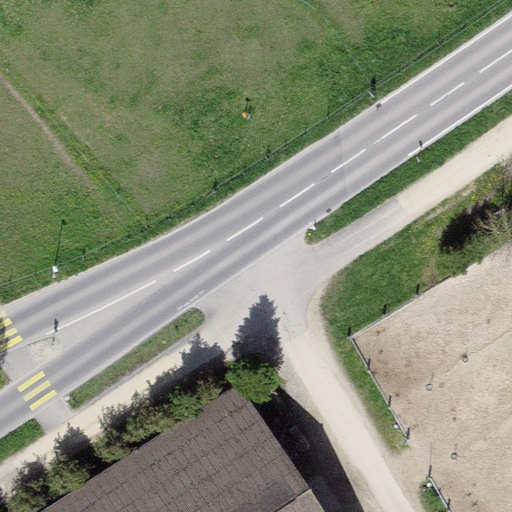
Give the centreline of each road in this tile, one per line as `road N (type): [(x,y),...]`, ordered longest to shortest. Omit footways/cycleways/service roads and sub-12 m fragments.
road 1 (secondary): [(511,47),(241,232),(0,374)]
road 2 (track): [(280,294),(399,511)]
